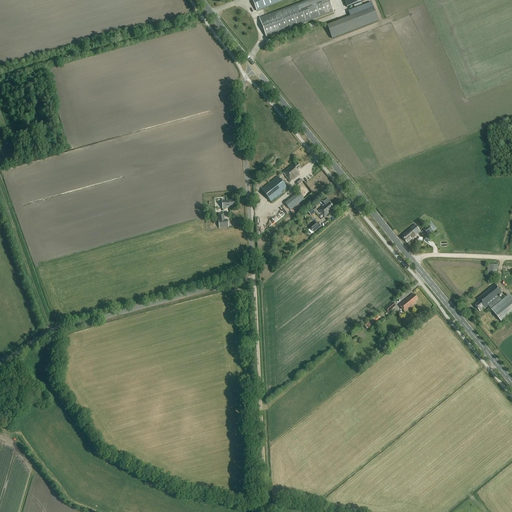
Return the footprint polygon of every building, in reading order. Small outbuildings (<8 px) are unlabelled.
[(285,0),(252,0),(257,11),(285,0)] [(331,0),(329,1),(328,0),(307,0),(259,18),(267,38),(334,12),(332,9),(334,8),(331,0)] [(378,21),(371,3),(348,12),(350,17),(327,25),(332,39),(378,21)] [(301,169),(296,162),(283,173),(290,182),(299,175),(297,172),(301,169)] [(288,190),(277,177),(261,190),(271,203),(288,190)] [(300,208),(297,205),(304,199),(298,192),(284,203),(293,214),(300,208)] [(322,207),(318,210),(324,218),(328,214),(327,213),(333,208),(329,203),(330,203),(328,200),(323,203),(325,205),(323,207),(322,207)] [(223,221),(223,214),(218,215),(219,228),(228,228),(227,221),(223,221)] [(431,222),(428,225),(433,232),(436,229),(431,222)] [(312,234),(313,233),(321,226),(318,223),(309,230),(312,234)] [(428,236),(433,232),(428,225),(427,224),(422,228),(428,236)] [(412,238),(420,231),(414,225),(402,235),(403,236),(401,237),(407,243),(411,239),(410,238),(412,237),(412,238)] [(502,301),(499,297),(503,294),(495,284),(477,299),(479,302),(475,306),(480,312),(484,308),(485,309),(488,306),(501,322),(511,313),(511,298),(509,295),(502,301)] [(414,302),(418,299),(414,294),(408,299),(408,298),(399,306),(404,312),(415,303),(414,302)] [(388,313),(396,306),(393,303),(385,309),(388,313)] [(379,319),(377,315),(364,326),(366,329),(379,319)]
